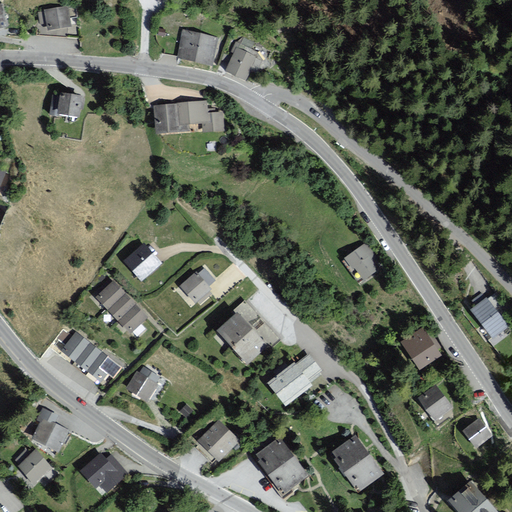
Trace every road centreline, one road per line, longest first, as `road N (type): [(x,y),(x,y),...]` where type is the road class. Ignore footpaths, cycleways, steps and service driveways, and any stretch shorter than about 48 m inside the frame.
road 1 (tertiary): [(258,101),(327,159),(511,424)]
road 2 (residential): [(422,511),(364,395),(215,241)]
road 3 (unclassified): [(258,101),(293,99),(511,287)]
road 4 (tertiary): [(250,511),(76,403),(0,325)]
road 5 (tertiary): [(0,57),(192,75),(258,101)]
